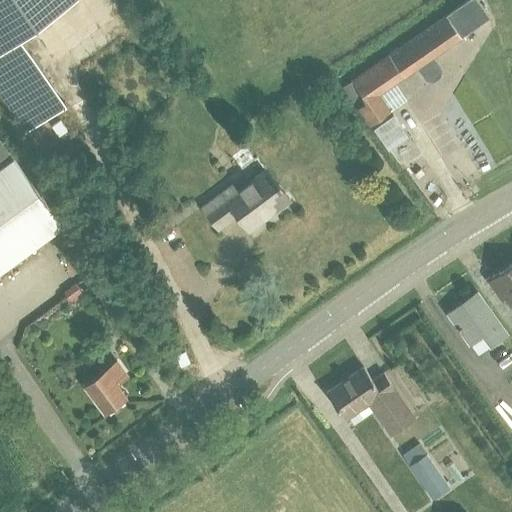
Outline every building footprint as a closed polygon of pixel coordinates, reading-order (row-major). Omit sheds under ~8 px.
[(0,0),(0,95),(25,131),(65,103),(19,37),(71,0),(0,0)] [(490,17),(478,0),(468,0),(446,15),(461,37),(490,17)] [(442,69),(433,57),(461,37),(446,15),(355,79),(368,100),(359,106),(372,124),(392,110),(380,94),(418,67),(427,80),(433,80),(440,76),(442,69)] [(14,159),(0,138),(0,272),(62,227),(14,160),(14,159)] [(249,230),(291,200),(279,184),(279,185),(267,170),(239,191),(233,184),(202,207),(219,230),(238,216),(249,230)] [(31,289),(53,270),(45,261),(24,280),(31,289)] [(511,304),(511,265),(493,279),(511,304)] [(75,283),(65,291),(71,299),(82,291),(75,283)] [(479,356),(491,347),(507,335),(476,292),(447,314),(470,344),(479,356)] [(179,354),(177,355),(180,364),(181,366),(184,365),(188,363),(190,362),(188,359),(187,355),(185,352),(182,353),(179,354)] [(118,384),(128,377),(117,362),(85,385),(105,412),(127,396),(118,384)] [(390,435),(415,418),(383,373),(372,381),(362,367),(325,393),(344,419),(367,403),(390,435)] [(433,498),(449,487),(421,446),(405,457),(433,498)]
